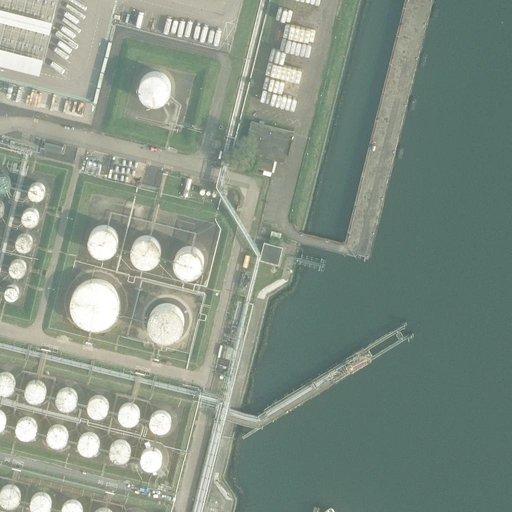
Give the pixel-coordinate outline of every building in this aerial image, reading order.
[(172,98),(166,70),(139,75),(145,103),(172,98)] [(286,164),(292,139),(294,132),(251,122),(243,153),(255,156),(252,167),(272,172),(274,161),(286,164)] [(45,143),(44,149),(61,153),(62,147),(45,143)] [(10,181),(10,180),(10,178),(8,175),(6,173),(3,173),(0,173),(0,172),(0,187),(1,188),(4,188),(6,187),(7,186),(9,184),(10,181)] [(45,189),(45,186),(43,184),(42,182),(41,181),(38,181),(34,181),(32,183),(30,185),(29,188),(30,192),(32,194),(34,196),(37,196),(40,196),(42,195),(44,192),(45,189)] [(38,215),(38,212),(36,210),(35,209),(33,207),(30,207),(27,208),(24,210),(23,212),(23,215),(23,218),(25,221),(28,222),(31,223),(33,222),(35,221),(36,220),(38,218),(38,215)] [(118,237),(118,236),(118,234),(117,231),(116,228),(114,226),(112,225),(110,223),(107,222),(104,222),(100,222),(98,223),(96,224),(94,226),(92,228),(91,231),(90,234),(89,237),(90,240),(90,242),(91,244),(93,246),(95,248),(97,250),(99,250),(103,251),(106,251),(109,250),(112,249),(113,247),(115,245),(117,242),(118,239),(118,237)] [(279,241),(281,234),(271,231),(269,239),(279,241)] [(32,240),(32,237),(30,235),(28,233),(25,232),(22,232),(20,234),(18,236),(17,239),(17,242),(19,245),(21,247),(24,248),(27,247),(29,246),(31,243),(32,240)] [(161,248),(161,244),(160,242),(158,239),(157,237),(154,235),(152,234),(150,233),(147,233),(144,233),(142,234),(139,235),(137,237),(135,239),(134,241),(133,244),(132,247),(132,250),(133,253),(134,255),(136,258),(139,260),(141,261),(144,262),(146,262),(149,262),(151,261),(154,260),(156,258),(158,256),(160,254),(161,251),(161,248)] [(278,265),(282,248),(264,243),(259,260),(278,265)] [(203,258),(203,255),(202,252),(201,251),(199,248),(198,247),(195,245),(193,244),(190,244),(186,244),(184,244),(181,246),(179,247),(178,249),(176,252),(175,255),(174,258),(175,260),(175,263),(177,266),(178,268),(181,270),(183,271),(188,273),(191,273),(194,272),(197,270),(199,269),(201,266),(202,264),(203,261),(203,258)] [(25,265),(25,262),(24,260),(21,258),(18,257),(16,257),(13,258),(11,261),(10,264),(10,267),(12,270),(14,272),(17,272),(19,272),(21,272),(23,271),(25,268),(25,265)] [(245,287),(248,275),(242,273),(239,285),(245,287)] [(119,301),(119,296),(118,292),(116,288),(112,284),(108,280),(104,278),(100,276),(97,276),(93,276),(90,276),(85,278),(81,280),(77,284),(74,288),(72,292),(70,297),(70,301),(71,306),(72,311),(75,316),(78,319),(82,322),(86,324),(90,325),(96,325),(100,325),(105,323),(108,321),(112,318),(114,316),(117,311),(119,306),(119,301)] [(19,288),(18,285),(17,283),(14,281),(12,281),(9,281),(7,283),(5,285),(5,288),(5,291),(7,293),(9,294),(12,295),(15,294),(17,293),(18,291),(19,288)] [(181,325),(181,322),(180,319),(178,316),(177,314),(174,312),(171,310),(166,309),(163,309),(160,310),(157,311),(155,313),(153,315),(151,318),(150,321),(149,325),(150,328),(150,331),(152,334),(154,336),(156,338),(159,340),(161,341),(165,341),(168,341),(171,340),(174,339),(176,337),(178,334),(180,331),(181,329),(181,325)] [(231,343),(221,341),(217,354),(227,357),(231,343)] [(15,381),(15,379),(15,377),(12,373),(10,372),(9,371),(5,370),(2,370),(0,371),(0,390),(4,392),(6,392),(8,391),(11,389),(13,388),(14,386),(15,384),(15,381)] [(46,389),(46,388),(45,384),(43,381),(40,379),(37,377),(34,377),(33,378),(31,378),(29,380),(27,381),(26,383),(25,385),(25,388),(25,390),(25,392),(27,395),(29,397),(31,398),(35,399),(39,398),(42,397),(44,395),(45,393),(46,391),(46,389)] [(78,396),(77,394),(77,391),(75,388),(73,386),(71,386),(69,385),(67,385),(65,385),(62,386),(59,388),(58,389),(57,392),(56,394),(56,396),(57,399),(58,401),(59,403),(61,404),(63,405),(66,406),(68,406),(70,406),(72,405),(74,404),(75,402),(76,400),(77,398),(78,396)] [(108,403),(108,402),(108,399),(107,397),(105,395),(103,393),(102,392),(97,392),(94,392),(90,395),(89,396),(88,398),(87,400),(87,402),(88,406),(90,410),(91,411),(93,412),(97,413),(100,413),(102,412),(105,410),(107,407),(108,405),(108,403)] [(140,411),(140,408),(139,407),(138,405),(137,403),(135,402),(133,401),(130,400),(128,400),(126,400),(124,401),(122,402),(120,404),(119,406),(119,408),(118,410),(119,414),(120,416),(121,418),(123,419),(124,420),(128,421),(130,421),(132,421),(134,420),(136,419),(137,418),(138,416),(139,414),(140,411)] [(171,419),(170,415),(168,411),(167,410),(165,409),(162,408),(160,408),(159,408),(156,408),(152,411),(150,414),(149,416),(149,418),(150,422),(152,426),(154,427),(155,428),(159,429),(161,429),(163,429),(165,428),(167,427),(168,425),(170,423),(171,419)] [(37,425),(36,421),(34,418),(32,416),(31,415),(27,414),(24,414),(22,415),(19,417),(18,418),(16,420),(15,424),(16,427),(16,429),(18,432),(19,433),(22,435),(24,435),(26,436),(30,435),(33,433),(36,430),(37,428),(37,425)] [(68,433),(68,431),(68,429),(65,425),(62,423),(59,422),(56,422),(55,422),(53,423),(51,424),(49,426),(48,428),(47,430),(47,433),(48,437),(48,438),(50,440),(53,442),(57,444),(61,443),(64,441),(66,439),(67,438),(68,436),(68,433)] [(99,441),(99,440),(98,437),(97,435),(96,433),(94,431),(92,430),(90,430),(88,429),(86,430),(84,430),(80,433),(79,434),(78,436),(77,440),(78,444),(80,447),(83,450),(85,450),(87,451),(89,451),(91,451),(93,450),(95,449),(97,447),(98,445),(98,443),(99,441)] [(131,449),(131,448),(130,444),(129,442),(128,441),(125,438),(123,438),(121,437),(119,437),(117,438),(115,439),(113,440),(112,441),(110,444),(110,446),(109,448),(110,452),(112,455),(114,457),(116,458),(118,459),(120,459),(122,459),(125,458),(128,456),(130,453),(131,449)] [(163,456),(162,452),(160,449),(159,448),(157,446),(153,445),(149,445),(147,446),(145,448),(144,449),(142,451),(141,455),(141,457),(142,459),(143,461),(144,463),(147,465),(149,466),(151,467),(155,466),(157,465),(159,464),(160,462),(162,461),(163,458),(163,456)] [(19,500),(18,496),(17,494),(16,492),(14,491),(12,490),(11,489),(8,489),(5,489),(4,490),(1,492),(0,492),(0,506),(3,509),(5,510),(7,510),(11,510),(15,508),(16,506),(18,504),(19,502),(19,500)] [(48,509),(48,508),(48,506),(47,504),(45,501),(43,500),(41,498),(39,498),(37,497),(35,498),(33,498),(30,500),(29,501),(28,502),(27,504),(26,508),(26,511),(46,511),(47,511),(48,509)] [(79,511),(80,511),(79,509),(77,506),(74,504),(71,503),(69,503),(65,504),(63,505),(61,507),(59,510),(58,511),(79,511)]
